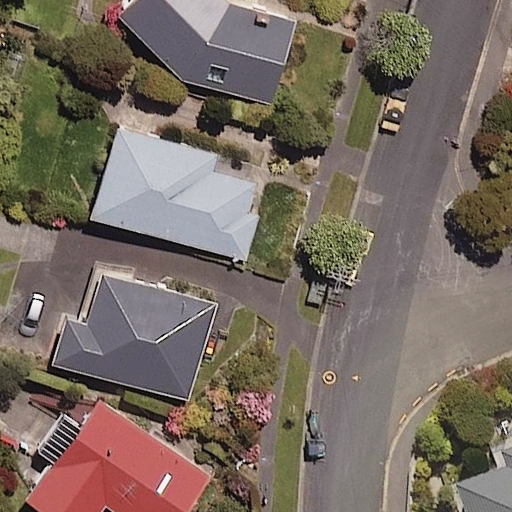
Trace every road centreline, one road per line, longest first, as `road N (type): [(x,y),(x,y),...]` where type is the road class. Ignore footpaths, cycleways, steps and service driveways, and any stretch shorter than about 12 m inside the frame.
road 1 (residential): [(356,363),(459,0)]
road 2 (residential): [(511,302),(356,363)]
road 3 (residential): [(343,511),(356,363)]
